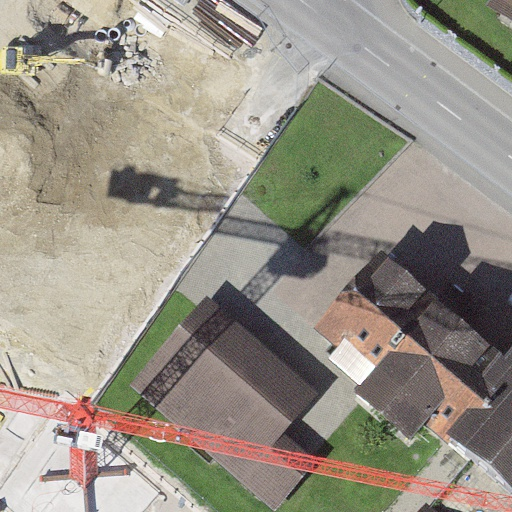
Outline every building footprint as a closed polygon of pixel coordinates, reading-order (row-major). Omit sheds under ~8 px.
[(0,0),(0,31),(23,0),(0,0)] [(67,0),(36,61),(179,133),(231,30),(171,0),(67,0)] [(511,0),(482,0),(496,10),(490,19),(511,34),(511,0)] [(0,459),(4,462),(192,183),(15,64),(0,86),(0,459)] [(509,377),(380,265),(316,341),(373,389),(356,410),(411,458),(427,438),(447,456),(509,377)] [(319,401),(208,304),(132,392),(272,511),(283,511),(319,468),(287,443),(319,401)] [(511,373),(509,377),(447,456),(470,475),(511,509),(511,373)] [(437,511),(511,511),(511,509),(470,475),(437,511)]
